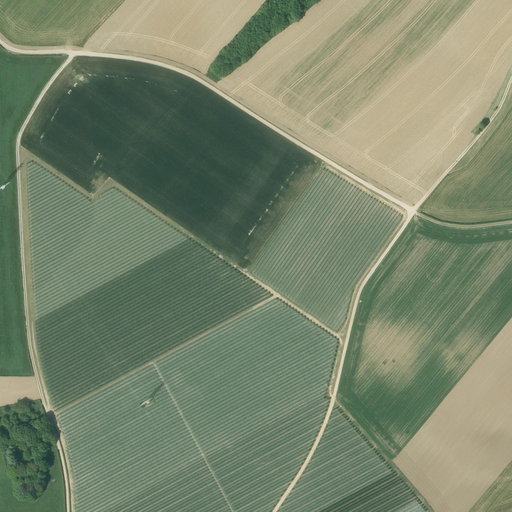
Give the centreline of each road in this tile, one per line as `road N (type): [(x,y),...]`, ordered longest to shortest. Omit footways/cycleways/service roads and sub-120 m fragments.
road 1 (track): [(75,52),(39,97),(16,145),(28,341),(60,452),(67,511)]
road 2 (track): [(75,52),(189,74),(414,211)]
road 3 (track): [(274,511),(324,424),(360,288),(414,211)]
road 4 (track): [(414,211),(496,112),(511,78)]
